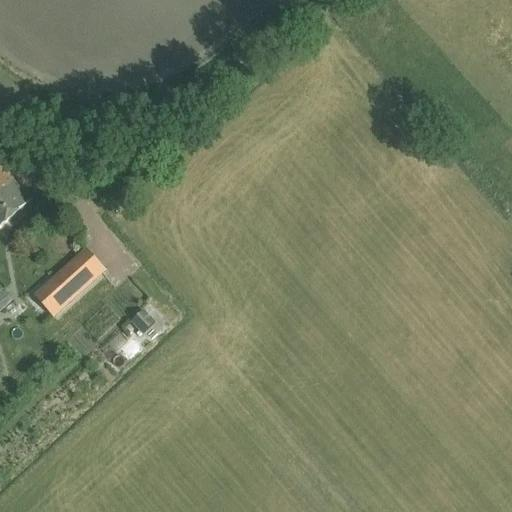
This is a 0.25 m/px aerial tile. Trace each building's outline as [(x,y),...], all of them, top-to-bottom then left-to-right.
[(0,229),(32,203),(0,162),(0,229)] [(68,292),(47,311),(54,318),(90,286),(71,265),(56,279),(68,292)] [(3,290),(0,292),(0,313),(13,302),(3,290)] [(36,297),(26,304),(37,322),(48,315),(36,297)] [(155,323),(144,311),(131,322),(142,335),(155,323)]
